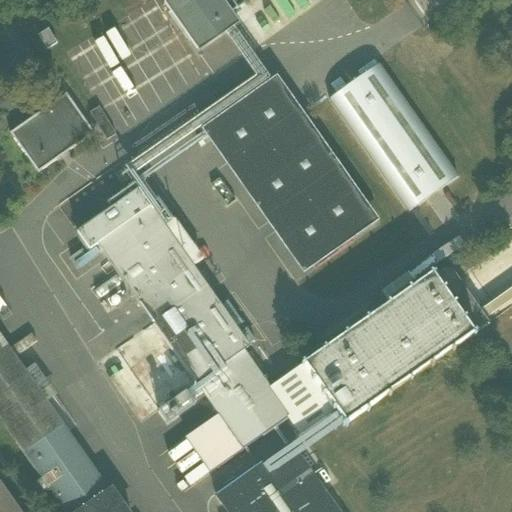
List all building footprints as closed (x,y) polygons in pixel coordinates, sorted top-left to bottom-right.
[(169,0),(164,4),(198,53),(230,31),(239,25),(222,0),(169,0)] [(380,68),(331,102),(410,215),(459,180),(380,68)] [(217,134),(305,259),(362,220),(273,94),(217,134)] [(10,135),(38,174),(93,135),(66,96),(10,135)] [(90,114),(98,128),(107,123),(99,109),(90,114)] [(98,128),(106,141),(115,136),(107,123),(98,128)] [(98,246),(98,245),(150,209),(138,191),(86,228),(98,246)] [(164,229),(150,209),(98,245),(140,304),(153,324),(196,385),(244,352),(248,348),(192,269),(164,229)] [(169,225),(164,229),(192,269),(203,261),(174,221),(169,225)] [(89,252),(98,246),(86,228),(77,235),(89,252)] [(444,269),(434,276),(475,334),(489,324),(452,271),(444,269)] [(476,335),(475,334),(434,276),(434,275),(432,276),(430,274),(301,365),(302,366),(301,368),(333,414),(342,426),(343,428),(345,427),(346,429),(475,338),(474,336),(476,335)] [(158,412),(115,351),(153,324),(140,304),(84,344),(140,424),(158,412)] [(196,385),(153,324),(115,351),(158,412),(185,393),(196,385)] [(0,421),(63,511),(82,511),(110,493),(0,336),(0,421)] [(243,451),(288,419),(290,418),(270,389),(244,352),(196,385),(243,451)] [(300,436),(333,414),(301,368),(301,367),(270,389),(290,418),(288,419),(300,436)] [(185,393),(158,412),(167,425),(194,406),(191,401),(196,398),(191,391),(186,394),(185,393)] [(192,434),(217,470),(243,451),(218,416),(192,434)] [(217,470),(192,434),(184,440),(209,475),(217,470)] [(336,511),(290,445),(255,469),(216,496),(227,511),(336,511)] [(16,511),(0,489),(0,511),(16,511)] [(124,511),(111,493),(110,493),(82,511),(124,511)]
